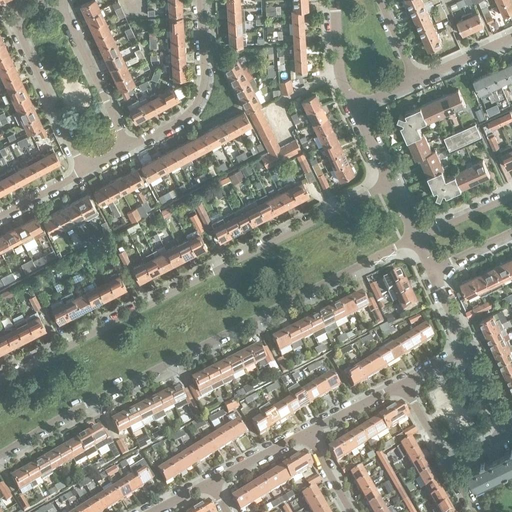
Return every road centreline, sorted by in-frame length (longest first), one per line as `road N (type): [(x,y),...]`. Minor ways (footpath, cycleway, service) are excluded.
road 1 (residential): [(0,455),(415,237)]
road 2 (residential): [(389,181),(0,377)]
road 3 (residential): [(48,0),(15,24),(84,170)]
road 4 (residential): [(126,147),(195,108),(204,76),(199,0)]
road 5 (residential): [(126,147),(60,0)]
